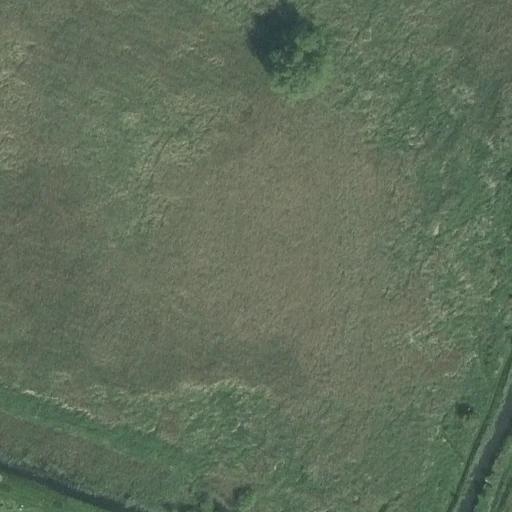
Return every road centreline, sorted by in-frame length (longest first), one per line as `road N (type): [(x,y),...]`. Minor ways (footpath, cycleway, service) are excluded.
road 1 (track): [(0,397),(202,472),(367,511)]
road 2 (track): [(446,511),(511,326)]
